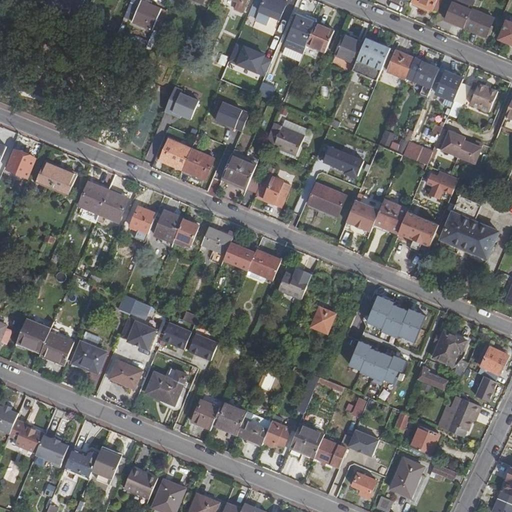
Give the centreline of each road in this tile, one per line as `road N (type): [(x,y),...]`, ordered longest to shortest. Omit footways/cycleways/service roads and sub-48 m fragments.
road 1 (residential): [(0,114),(511,329)]
road 2 (residential): [(338,511),(0,370)]
road 3 (residential): [(511,72),(339,0)]
road 4 (residential): [(511,403),(461,511)]
